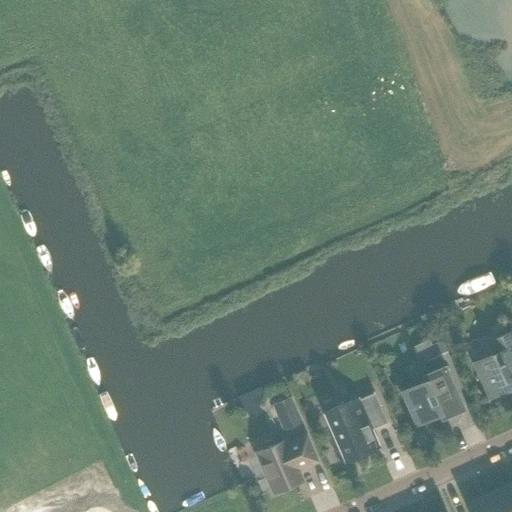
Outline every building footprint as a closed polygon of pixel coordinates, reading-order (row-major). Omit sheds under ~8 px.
[(493,355),(474,363),(489,398),(511,387),(511,379),(511,378),(511,377),(511,331),(487,343),(493,355)] [(431,345),(427,347),(432,358),(447,352),(442,340),(431,345)] [(450,415),(463,409),(444,366),(422,376),(424,381),(401,391),(416,424),(448,410),(450,415)] [(357,399),(324,413),(344,461),(340,462),(341,464),(355,457),(378,447),(370,430),(386,424),(386,425),(388,425),(373,392),(372,392),(373,393),(357,400),(357,399)] [(291,396),(271,405),(282,430),(296,424),(290,413),(297,410),(295,407),(291,396)] [(285,445),(283,441),(256,453),(273,493),(301,481),(296,469),(302,466),(302,468),(316,462),(305,436),(285,445)] [(511,511),(511,491),(509,485),(487,495),(494,511),(511,511)] [(494,511),(487,495),(465,505),(467,511),(494,511)]
